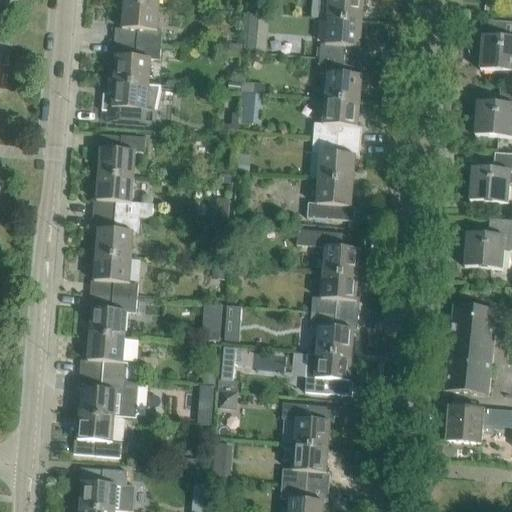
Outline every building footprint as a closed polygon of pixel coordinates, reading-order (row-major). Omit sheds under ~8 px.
[(329,0),(327,21),(362,23),(364,0),(329,0)] [(159,7),(125,5),(123,30),(115,30),(114,44),(161,47),(162,33),(157,32),(159,7)] [(327,21),(325,46),(321,45),(319,60),(366,64),(368,50),(360,49),(362,23),(327,21)] [(511,40),(483,38),(480,72),(511,74),(511,24),(505,24),(505,25),(511,26),(511,40)] [(286,41),(311,42),(311,26),(287,25),(286,41)] [(248,39),(246,54),(265,56),(267,40),(248,39)] [(161,47),(114,44),(113,58),(116,58),(114,84),(149,87),(151,62),(160,62),(161,47)] [(319,60),(318,75),(327,76),(325,101),(360,104),(362,78),(365,78),(366,64),(319,60)] [(227,83),(227,92),(241,93),(241,85),(227,83)] [(114,84),(113,96),(103,95),(102,114),(109,114),(108,124),(130,126),(155,128),(156,113),(147,112),(149,87),(114,84)] [(241,94),(249,94),(264,96),(265,96),(266,86),(242,84),(242,85),(241,94)] [(506,106),(478,104),(475,138),(511,140),(511,90),(500,89),(500,91),(507,91),(506,106)] [(241,94),(240,106),(242,106),(261,108),(262,108),(264,96),(249,94),(241,94)] [(360,104),(325,101),(323,126),(314,125),(313,140),(360,144),(361,130),(358,129),(360,104)] [(220,124),(218,139),(237,140),(238,126),(229,125),(220,124)] [(121,138),(119,138),(99,137),(98,151),(101,151),(99,177),(134,180),(136,155),(145,155),(146,140),(121,138)] [(319,179),(319,180),(353,183),(356,157),(359,158),(360,144),(313,140),(312,155),(310,179),(319,179)] [(500,172),(472,169),(470,203),(508,206),(509,187),(511,186),(511,156),(495,155),(495,156),(501,157),(500,172)] [(239,161),(238,173),(250,174),(250,162),(239,161)] [(92,216),(139,220),(152,221),(154,207),(132,205),(134,180),(99,177),(97,203),(93,202),(92,216)] [(353,183),(319,180),(317,205),(308,205),(307,220),(331,222),(354,224),(355,209),(351,209),(353,183)] [(213,210),(212,222),(227,223),(228,212),(215,211),(213,210)] [(139,220),(92,216),(91,231),(99,231),(97,257),(131,260),(133,235),(138,235),(139,220)] [(495,237),(467,235),(465,269),(502,272),(504,252),(511,251),(511,222),(489,221),(489,222),(496,223),(495,237)] [(215,230),(214,238),(221,240),(223,231),(215,230)] [(297,247),(316,249),(325,250),(323,275),(358,278),(360,252),(364,252),(365,238),(342,236),(298,232),(297,247)] [(131,260),(97,257),(94,283),(91,282),(90,296),(137,300),(138,286),(129,285),(131,260)] [(213,268),(212,277),(224,278),(225,269),(213,268)] [(358,278),(323,275),(321,300),(312,299),(311,314),(358,318),(359,304),(356,303),(358,278)] [(137,300),(90,296),(89,311),(92,311),(90,337),(125,339),(127,314),(136,315),(137,300)] [(497,312),(474,309),(454,307),(445,393),(487,398),(497,312)] [(241,324),(242,311),(227,310),(226,323),(241,324)] [(317,355),(352,357),(354,332),(357,332),(358,318),(311,314),(310,329),(319,329),(317,355)] [(203,330),(202,343),(218,344),(219,331),(203,330)] [(239,344),(240,336),(225,335),(225,343),(239,344)] [(123,365),(125,339),(90,337),(88,362),(81,362),(80,376),(127,380),(128,365),(123,365)] [(223,349),(221,379),(233,380),(235,349),(223,349)] [(306,379),(305,394),(330,396),(332,396),(352,398),(353,383),(350,383),(352,357),(317,355),(308,354),(306,379)] [(202,374),(201,385),(213,386),(214,375),(202,374)] [(80,416),(115,419),(136,421),(140,381),(127,380),(80,376),(78,390),(82,390),(80,416)] [(221,409),(235,410),(237,395),(222,394),(221,409)] [(283,405),(282,421),(287,421),(296,422),(294,447),(328,449),(330,424),(334,424),(335,410),(315,408),(313,408),(288,406),(283,405)] [(483,412),(482,422),(511,424),(511,417),(511,411),(483,409),(483,412)] [(482,422),(483,412),(450,410),(447,443),(480,446),(482,422)] [(113,444),(115,419),(80,416),(78,442),(74,442),(73,456),(96,458),(120,460),(121,445),(113,444)] [(329,490),(330,475),(326,475),(328,449),(294,447),(292,472),(283,471),(282,486),(329,490)] [(186,457),(185,467),(198,469),(198,458),(186,457)] [(212,459),(211,474),(229,475),(230,461),(212,459)] [(133,511),(135,488),(126,487),(127,473),(103,471),(80,470),(79,484),(82,484),(80,510),(104,511),(133,511)] [(329,490),(282,486),(280,501),(289,501),(288,511),(323,511),(324,503),(328,504),(329,490)]
